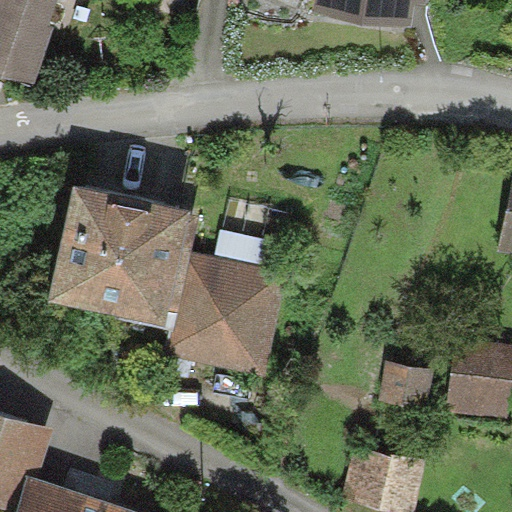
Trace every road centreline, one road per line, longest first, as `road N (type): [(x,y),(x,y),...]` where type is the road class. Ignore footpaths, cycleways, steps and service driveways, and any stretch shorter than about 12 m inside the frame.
road 1 (residential): [(511,111),(431,93),(0,136)]
road 2 (residential): [(286,511),(0,368)]
